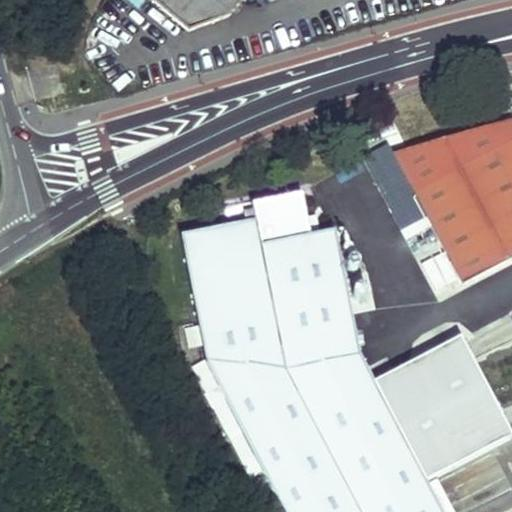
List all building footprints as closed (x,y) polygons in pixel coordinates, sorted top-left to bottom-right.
[(152,0),(196,35),(237,19),(252,0),(270,0),(278,6),(289,0),(152,0)] [(511,270),(511,132),(393,165),(463,296),(511,270)] [(336,245),(323,248),(312,250),(309,230),(308,225),(305,208),(252,218),(255,235),(183,250),(208,377),(249,455),(372,389),(362,369),(336,245)] [(323,248),(319,227),(309,230),(312,250),(323,248)] [(360,280),(360,277),(359,275),(357,274),(355,273),(353,273),(351,274),(349,276),(348,278),(348,280),(349,282),(350,284),(352,285),(354,285),(357,285),(358,284),(360,282),(360,280)] [(437,511),(372,389),(249,455),(278,511),(437,511)]
